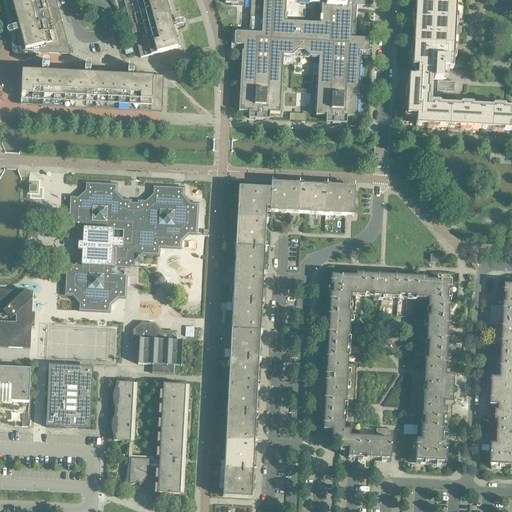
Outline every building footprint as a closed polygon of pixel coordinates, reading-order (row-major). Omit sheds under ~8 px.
[(70,55),(54,0),(11,0),(13,4),(14,8),(16,19),(16,30),(15,42),(12,51),(12,52),(13,53),(13,54),(14,54),(15,54),(24,55),(38,56),(38,53),(70,55)] [(173,22),(167,0),(124,0),(140,58),(180,48),(173,22)] [(249,113),(249,115),(269,116),(269,114),(279,114),(282,56),(292,57),(298,51),(304,52),(309,57),(318,58),(315,116),(326,117),(326,119),(346,120),(346,118),(357,118),(360,58),(358,58),(359,52),(365,53),(367,53),(368,51),(369,46),(369,41),(368,40),(355,39),(356,6),(360,6),(360,0),(224,0),(224,3),(225,4),(230,4),(235,4),(237,3),(237,1),(237,0),(250,0),(249,34),(236,33),(234,34),(234,39),(234,44),(235,46),(237,46),(243,46),(243,52),(241,52),(238,112),(249,113)] [(442,81),(443,69),(452,70),(453,59),(452,59),(452,54),(453,54),(453,53),(452,53),(452,47),(454,47),(455,27),(454,27),(454,21),(455,21),(455,20),(454,20),(454,15),(455,15),(456,4),(453,4),(453,0),(415,0),(415,12),(416,12),(416,18),(414,18),(414,19),(415,19),(415,24),(414,24),(413,45),(414,45),(414,50),(413,50),(413,51),(414,52),(413,57),(412,57),(412,68),(414,68),(414,77),(408,76),(406,116),(416,116),(415,126),(426,127),(426,125),(431,126),(431,127),(432,127),(433,126),(438,126),(438,127),(459,128),(459,127),(464,127),(464,129),(465,129),(465,127),(471,128),(471,129),(491,130),(491,129),(497,129),(497,130),(498,130),(498,129),(503,129),(503,131),(511,131),(511,111),(503,111),(503,110),(494,109),(494,110),(470,109),(470,108),(461,107),(461,109),(437,107),(437,106),(433,106),(432,108),(429,108),(429,109),(426,109),(427,99),(428,99),(429,88),(432,88),(433,78),(434,79),(434,80),(442,81)] [(43,78),(43,70),(27,69),(27,72),(21,72),(21,77),(43,78)] [(161,107),(163,76),(43,70),(43,78),(43,85),(42,101),(161,107)] [(43,85),(43,78),(21,77),(21,84),(43,85)] [(42,101),(43,85),(21,84),(20,100),(42,101)] [(110,283),(112,253),(104,252),(105,245),(112,246),(113,234),(117,231),(128,232),(129,224),(136,224),(134,262),(142,262),(142,255),(158,256),(159,248),(159,245),(164,245),(164,249),(180,249),(180,242),(188,235),(195,235),(197,205),(189,204),(183,197),(183,189),(153,187),(152,195),(144,202),(137,202),(136,209),(129,209),(130,201),(122,201),(115,193),(116,185),(85,184),(85,191),(77,198),(69,198),(68,228),(75,229),(82,237),(82,244),(90,245),(89,252),(82,251),(81,259),(74,266),(66,265),(64,296),(72,296),(79,304),(78,312),(109,313),(109,306),(117,299),(125,299),(126,283),(125,283),(125,277),(117,276),(116,283),(110,283)] [(296,210),(297,185),(270,184),(270,190),(269,209),(278,210),(278,213),(289,214),(289,213),(289,209),(291,209),(291,210),(296,210)] [(322,212),(324,187),(297,185),(296,210),(303,210),(305,210),(305,214),(305,215),(316,215),(316,212),(322,212)] [(353,217),(354,188),(324,187),(322,212),(325,212),(325,216),(345,217),(345,216),(344,216),(344,212),(346,212),(352,213),(352,217),(353,217)] [(269,209),(270,190),(238,188),(238,189),(242,190),(241,201),(237,201),(237,218),(261,219),(261,215),(261,213),(265,213),(265,214),(266,214),(266,209),(269,209)] [(264,250),(265,229),(264,229),(264,230),(260,229),(260,227),(261,219),(237,218),(235,239),(239,239),(238,248),(264,250)] [(262,278),(264,250),(238,248),(238,257),(235,256),(233,276),(262,278)] [(158,288),(166,281),(159,273),(150,281),(158,288)] [(388,302),(389,299),(390,277),(390,273),(383,273),(383,277),(374,277),(373,298),(372,301),(388,302)] [(261,305),(262,285),(262,278),(233,276),(233,295),(236,295),(236,303),(261,305)] [(364,297),(365,276),(355,276),(355,278),(354,297),(364,297)] [(373,298),(374,277),(365,276),(364,297),(373,298)] [(348,314),(348,306),(350,306),(351,297),(354,297),(355,278),(331,277),(330,287),(332,287),(332,295),(330,295),(328,319),(328,321),(324,321),(324,328),(328,329),(327,347),(348,348),(350,321),(350,314),(348,314)] [(398,299),(399,278),(390,277),(389,299),(398,299)] [(407,299),(408,278),(399,278),(398,299),(407,299)] [(416,300),(417,279),(408,278),(407,299),(416,300)] [(425,300),(426,282),(426,279),(417,279),(416,300),(425,300)] [(447,301),(448,293),(450,293),(450,283),(426,282),(425,300),(428,301),(428,310),(430,310),(429,318),(448,319),(449,301),(447,301)] [(31,327),(17,313),(24,307),(31,314),(32,292),(10,291),(17,299),(10,305),(0,293),(0,347),(27,349),(30,349),(30,346),(31,327)] [(258,360),(260,324),(261,305),(236,303),(235,312),(232,312),(231,325),(232,325),(234,326),(234,332),(234,336),(234,335),(234,336),(231,338),(230,338),(230,351),(233,351),(233,358),(258,360)] [(448,319),(429,318),(427,318),(426,334),(447,335),(451,335),(452,328),(448,328),(448,319)] [(511,322),(504,322),(500,321),(499,338),(503,338),(511,338),(511,322)] [(181,367),(182,341),(181,341),(181,342),(175,341),(175,333),(161,332),(157,327),(156,327),(154,325),(152,325),(142,324),(140,324),(137,326),(132,331),(131,348),(138,348),(137,365),(138,365),(152,365),(151,374),(173,375),(174,367),(180,367),(181,367)] [(195,336),(195,327),(186,326),(186,336),(195,336)] [(447,344),(447,335),(426,334),(426,343),(447,344)] [(511,347),(511,338),(503,338),(503,347),(511,347)] [(446,352),(447,344),(426,343),(425,351),(446,352)] [(347,365),(348,357),(348,348),(327,347),(326,364),(322,364),(322,370),(318,369),(317,378),(355,380),(356,365),(347,365)] [(511,355),(511,347),(503,347),(502,355),(511,355)] [(446,361),(446,352),(425,351),(425,360),(446,361)] [(511,364),(511,355),(502,355),(502,364),(511,364)] [(257,387),(258,360),(233,358),(232,368),(229,367),(228,386),(257,387)] [(443,419),(451,419),(453,376),(449,376),(449,375),(449,370),(445,370),(446,361),(425,360),(424,374),(424,384),(415,383),(413,417),(422,418),(443,419)] [(511,364),(502,364),(501,373),(497,373),(497,379),(493,379),(493,381),(492,388),(491,422),(499,422),(511,422),(511,364)] [(28,403),(30,370),(0,368),(0,390),(7,391),(6,402),(28,403)] [(90,430),(92,373),(48,371),(45,428),(90,430)] [(353,414),(355,380),(317,378),(315,412),(324,413),(343,414),(345,414),(353,414)] [(130,443),(133,384),(116,383),(116,384),(117,384),(116,386),(116,388),(115,390),(117,391),(117,405),(114,406),(115,408),(115,410),(115,413),(115,415),(114,417),(114,419),(116,420),(115,434),(113,435),(114,439),(114,441),(113,441),(113,442),(130,443)] [(150,467),(150,465),(159,465),(157,494),(179,496),(181,466),(178,466),(178,460),(181,460),(185,387),(163,385),(159,461),(153,460),(153,458),(144,457),(144,460),(128,459),(128,460),(129,460),(128,486),(127,486),(126,486),(125,486),(128,486),(129,486),(131,486),(132,486),(133,485),(135,484),(136,484),(137,483),(139,485),(139,486),(139,487),(141,484),(143,483),(143,482),(144,481),(145,479),(147,477),(148,475),(148,474),(148,473),(149,471),(149,470),(150,468),(150,467)] [(255,415),(256,396),(257,387),(228,386),(227,406),(230,406),(230,414),(255,415)] [(349,438),(350,431),(344,431),(344,422),(342,422),(343,414),(324,413),(323,431),(331,432),(331,440),(339,441),(339,449),(348,450),(347,459),(358,459),(359,438),(349,438)] [(254,443),(255,415),(230,414),(229,423),(226,423),(225,442),(254,443)] [(442,442),(442,438),(443,419),(422,418),(421,441),(416,441),(415,462),(445,464),(447,443),(442,442)] [(511,422),(499,422),(498,445),(493,445),(492,466),(511,467),(511,422)] [(390,461),(392,430),(376,429),(375,439),(359,438),(358,459),(359,457),(366,458),(366,460),(390,461)] [(252,470),(253,451),(254,443),(225,442),(224,461),(227,461),(227,469),(252,470)] [(251,499),(252,470),(227,469),(227,478),(223,478),(222,498),(251,499)]
